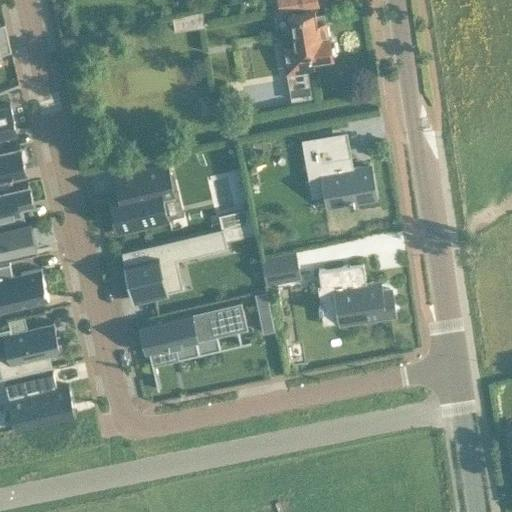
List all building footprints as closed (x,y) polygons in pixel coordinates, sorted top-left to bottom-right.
[(277,0),(279,10),(287,9),(291,35),(293,34),(294,41),(280,43),(285,69),(314,65),(313,59),(333,55),(332,52),(335,50),(333,40),(330,38),(330,35),(327,36),(325,20),(315,22),(314,16),(316,16),(315,9),(311,10),(310,5),(318,4),(317,0),(277,0)] [(194,11),(180,14),(182,28),(196,26),(194,11)] [(3,20),(0,20),(0,53),(10,50),(3,20)] [(310,82),(290,85),(292,99),(312,96),(310,82)] [(0,149),(3,149),(3,146),(0,135),(0,133),(16,130),(10,102),(0,104),(0,149)] [(373,182),(370,164),(354,167),(351,154),(321,159),(317,135),(301,138),(305,159),(306,158),(309,177),(322,175),(323,178),(328,205),(350,201),(350,203),(354,202),(354,201),(375,197),(373,182)] [(0,175),(26,169),(23,160),(28,159),(25,147),(21,148),(20,145),(3,149),(0,149),(0,175)] [(120,199),(110,201),(117,230),(168,218),(162,196),(174,193),(167,163),(114,175),(118,191),(120,199)] [(0,225),(2,225),(0,217),(0,213),(20,209),(18,203),(33,200),(28,181),(0,187),(0,225)] [(250,208),(220,215),(223,227),(253,220),(250,208)] [(2,225),(0,225),(0,257),(37,249),(30,219),(2,225)] [(223,227),(212,229),(217,249),(228,247),(223,227)] [(188,235),(121,250),(125,267),(127,267),(129,274),(127,274),(133,299),(183,287),(177,259),(192,255),(188,235)] [(300,277),(295,251),(263,258),(268,283),(300,277)] [(365,261),(320,268),(323,285),(336,282),(343,321),(396,313),(392,287),(374,290),(373,281),(368,282),(365,261)] [(0,310),(49,299),(41,268),(13,275),(10,262),(0,264),(0,310)] [(269,288),(257,290),(260,306),(272,303),(269,288)] [(147,335),(145,335),(149,351),(152,364),(179,358),(176,345),(218,335),(248,328),(241,300),(167,317),(168,318),(150,322),(150,323),(151,323),(153,335),(147,336),(147,335)] [(11,331),(10,327),(2,329),(3,334),(4,334),(8,351),(0,352),(0,369),(1,375),(0,374),(0,377),(52,366),(50,355),(61,352),(54,321),(11,331)] [(53,371),(4,383),(15,429),(76,415),(69,384),(56,386),(53,371)]
